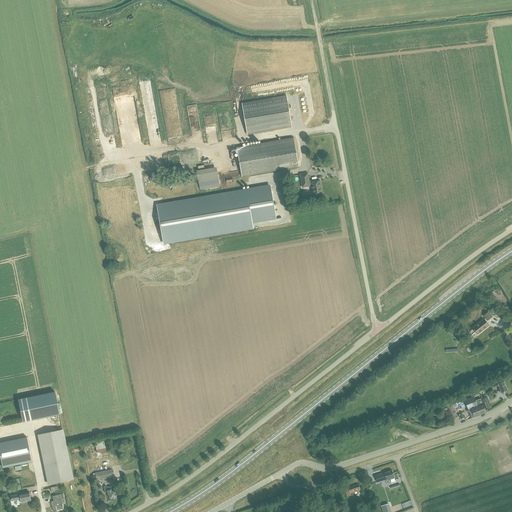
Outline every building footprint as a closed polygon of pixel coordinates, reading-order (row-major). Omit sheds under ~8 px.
[(292,127),(287,96),(242,104),(247,135),(292,127)] [(237,148),(242,176),(299,166),(294,138),(237,148)] [(201,189),(221,186),(218,167),(199,169),(201,189)] [(311,186),(313,196),(323,194),(320,181),(308,183),(308,181),(309,181),(308,173),(300,174),(302,187),(311,186)] [(274,211),(274,206),(274,205),(274,206),(275,206),(276,206),(277,206),(277,205),(277,204),(277,203),(276,203),(275,203),(274,204),(273,204),(271,190),(270,186),(164,204),(157,206),(162,233),(164,243),(232,231),(253,228),(252,224),(270,220),(276,219),(274,211)] [(487,321),(492,317),(488,312),(484,316),(487,321)] [(477,334),(489,325),(484,319),(473,328),(477,334)] [(504,382),(493,386),(494,389),(499,387),(501,393),(508,391),(504,382)] [(60,415),(55,392),(19,400),(23,423),(36,420),(60,415)] [(491,408),(487,398),(486,395),(481,397),(482,400),(486,410),(491,408)] [(466,406),(472,418),(486,412),(480,398),(474,401),(472,397),(464,400),(466,406)] [(63,430),(39,435),(49,484),(73,479),(63,430)] [(31,453),(28,437),(0,442),(0,451),(3,468),(33,462),(31,453)] [(97,453),(107,451),(105,441),(95,443),(97,453)] [(96,475),(97,480),(113,477),(111,470),(95,473),(96,473),(96,475)] [(393,471),(376,476),(377,479),(378,482),(388,479),(389,480),(395,478),(393,471)] [(361,491),(359,484),(345,489),(348,497),(351,496),(351,494),(361,491)] [(110,498),(116,497),(114,489),(111,490),(110,487),(107,487),(108,495),(109,495),(110,498)] [(21,502),(31,501),(29,492),(11,496),(12,502),(20,500),(21,502)] [(51,502),(52,505),(53,505),(53,506),(52,507),(53,511),(64,509),(62,499),(64,499),(65,499),(63,494),(52,496),(53,500),(54,500),(55,501),(51,502)]
